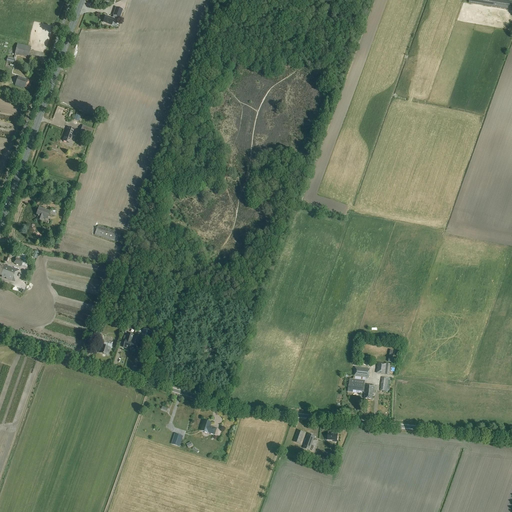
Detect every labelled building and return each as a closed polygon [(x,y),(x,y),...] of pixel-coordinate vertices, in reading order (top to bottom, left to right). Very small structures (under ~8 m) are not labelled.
[(511,1),(502,0),(469,0),(469,3),(487,6),(511,10),(511,1)] [(116,7),(114,11),(113,15),(112,18),(105,16),(103,22),(111,25),(113,19),(116,20),(117,17),(119,18),(121,14),(122,10),(116,7)] [(28,58),(31,47),(17,44),(14,55),(28,58)] [(31,81),(18,76),(14,85),(23,89),(24,87),(29,89),(30,85),(31,81)] [(80,133),(91,137),(94,129),(82,125),(80,133)] [(68,128),(63,141),(69,144),(73,133),(74,134),(75,130),(68,128)] [(51,208),(50,212),(38,208),(36,215),(38,216),(36,220),(41,221),(43,218),(47,219),(48,216),(51,218),(52,218),(55,210),(51,208)] [(98,226),(94,235),(117,242),(120,233),(98,226)] [(21,266),(23,261),(15,258),(13,264),(21,266)] [(0,275),(2,276),(1,277),(14,282),(18,270),(7,266),(7,267),(4,266),(0,264),(0,275)] [(148,342),(151,331),(143,329),(140,340),(148,342)] [(129,350),(133,337),(134,335),(128,333),(127,337),(124,336),(123,340),(126,340),(123,348),(129,350)] [(104,336),(98,334),(96,340),(102,342),(104,336)] [(380,340),(405,343),(405,338),(381,335),(380,340)] [(133,337),(129,350),(136,352),(138,344),(140,345),(141,341),(139,341),(140,339),(133,337)] [(104,343),(103,346),(100,353),(108,356),(110,348),(111,349),(112,345),(104,343)] [(391,364),(386,364),(377,363),(377,367),(378,367),(377,370),(376,370),(376,373),(389,375),(391,364)] [(369,369),(354,367),(353,376),(369,378),(369,369)] [(380,391),(389,392),(390,382),(392,383),(392,379),(381,378),(381,380),(382,380),(382,383),(381,383),(380,391)] [(375,386),(364,385),(364,382),(349,381),(348,390),(365,392),(364,399),(372,400),(372,393),(374,393),(375,386)] [(214,435),(217,428),(210,426),(211,423),(204,421),(200,431),(208,433),(214,435)] [(304,433),(298,431),(293,442),(300,444),(304,433)] [(337,442),(337,434),(328,433),(327,440),(334,441),(334,442),(337,442)] [(174,434),(171,444),(179,447),(182,437),(174,434)] [(314,437),(308,434),(303,448),(310,451),(314,437)]
